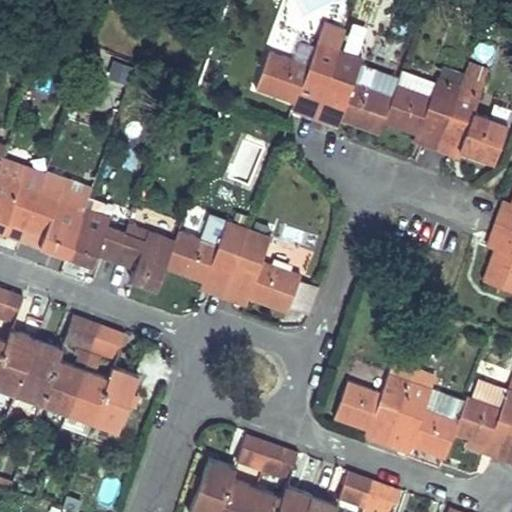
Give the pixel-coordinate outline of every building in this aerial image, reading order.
[(479,0),(473,15),(485,19),(492,0),(479,0)] [(487,17),(481,33),(495,39),(502,23),(487,17)] [(68,38),(45,29),(40,44),(33,66),(55,74),(68,38)] [(300,113),(314,118),(339,49),(317,41),(308,66),(268,51),(255,88),(293,102),(302,105),(300,113)] [(339,49),(314,118),(328,123),(331,116),(340,119),(378,133),(382,121),(391,97),(352,83),(359,64),(361,58),(339,49)] [(359,64),(352,83),(391,97),(396,86),(398,78),(359,64)] [(420,144),(434,149),(458,84),(462,74),(441,66),(437,76),(435,82),(429,98),(408,90),(396,86),(391,97),(382,121),(414,133),(423,136),(420,144)] [(461,150),(493,161),(506,123),(472,111),(479,92),(478,91),(484,74),(466,67),(460,85),(458,84),(434,149),(448,154),(451,146),(461,150)] [(414,74),(408,90),(429,98),(435,82),(414,74)] [(290,110),(300,113),(302,105),(293,102),(290,110)] [(331,116),(328,123),(337,127),(340,119),(331,116)] [(238,133),(228,166),(256,175),(267,142),(238,133)] [(411,141),(420,144),(423,136),(414,133),(411,141)] [(451,146),(448,154),(458,157),(461,150),(451,146)] [(0,175),(18,182),(24,167),(0,157),(0,175)] [(18,182),(0,175),(0,231),(2,232),(6,221),(10,223),(6,234),(20,239),(25,228),(35,198),(39,189),(18,182)] [(39,189),(35,198),(54,205),(57,196),(59,191),(41,184),(39,189)] [(54,205),(35,198),(25,228),(43,235),(39,246),(65,255),(83,206),(57,196),(54,205)] [(499,208),(494,222),(511,228),(511,197),(510,202),(507,211),(499,208)] [(503,199),(499,208),(507,211),(510,202),(503,199)] [(83,206),(65,255),(92,265),(96,254),(114,261),(125,232),(106,225),(109,216),(83,206)] [(6,234),(10,223),(6,221),(2,232),(6,234)] [(174,240),(163,267),(202,281),(211,284),(208,292),(222,297),(248,228),(226,221),(217,244),(177,230),(174,240)] [(511,228),(494,222),(489,237),(497,239),(493,249),(481,280),(511,291),(511,228)] [(125,232),(114,261),(133,268),(129,279),(156,289),(163,267),(174,240),(128,223),(125,232)] [(25,228),(20,239),(39,246),(43,235),(25,228)] [(248,228),(222,297),(237,302),(239,294),(248,298),(286,311),(300,275),(260,260),(269,236),(248,228)] [(485,246),(493,249),(497,239),(489,237),(485,246)] [(211,284),(202,281),(199,289),(208,292),(211,284)] [(0,287),(0,316),(10,291),(0,287)] [(10,291),(0,316),(0,319),(12,323),(23,296),(10,291)] [(239,294),(237,302),(245,306),(248,298),(239,294)] [(85,318),(72,313),(62,340),(75,346),(85,318)] [(98,323),(85,318),(75,346),(88,350),(98,323)] [(98,323),(88,350),(101,355),(111,328),(98,323)] [(9,328),(5,339),(31,349),(35,338),(17,331),(9,328)] [(111,328),(101,355),(114,360),(124,333),(111,328)] [(31,349),(15,394),(40,403),(57,359),(61,348),(35,338),(31,349)] [(0,353),(0,388),(15,394),(31,349),(5,339),(0,353)] [(75,346),(73,352),(86,357),(88,350),(75,346)] [(88,350),(86,357),(99,362),(101,355),(88,350)] [(40,403),(65,413),(82,368),(57,359),(40,403)] [(372,440),(386,446),(414,368),(392,361),(381,393),(347,380),(334,417),(365,429),(375,433),(372,440)] [(90,422),(117,432),(127,406),(131,393),(138,375),(112,366),(107,377),(90,422)] [(65,413),(90,422),(107,377),(82,368),(65,413)] [(443,458),(453,433),(457,421),(423,408),(430,388),(434,376),(414,368),(386,446),(400,451),(403,443),(412,446),(443,458)] [(471,397),(500,408),(507,390),(477,379),(471,397)] [(423,408),(457,421),(465,401),(430,388),(423,408)] [(492,455),(506,461),(511,443),(511,391),(507,389),(507,390),(500,408),(471,397),(467,395),(465,401),(457,421),(453,433),(468,439),(494,448),(492,455)] [(139,396),(131,393),(127,406),(135,409),(139,396)] [(362,437),(372,440),(375,433),(365,429),(362,437)] [(245,434),(235,461),(248,466),(258,439),(245,434)] [(258,439),(248,466),(261,470),(271,444),(258,439)] [(494,448),(468,439),(465,446),(492,455),(494,448)] [(409,454),(412,446),(403,443),(400,451),(409,454)] [(271,444),(261,470),(274,475),(284,448),(271,444)] [(284,448),(274,475),(288,480),(297,453),(284,448)] [(218,511),(231,479),(235,467),(227,464),(208,457),(201,476),(197,488),(187,511),(218,511)] [(337,498),(351,503),(360,476),(347,471),(337,498)] [(197,488),(201,476),(195,474),(190,486),(197,488)] [(351,503),(363,507),(373,480),(360,476),(351,503)] [(0,478),(0,486),(5,488),(9,490),(11,482),(0,478)] [(246,511),(256,488),(231,479),(218,511),(246,511)] [(363,507),(377,511),(386,485),(373,480),(363,507)] [(285,485),(281,497),(307,506),(311,495),(296,489),(285,485)] [(377,511),(378,511),(391,511),(399,490),(386,485),(377,511)] [(275,511),(281,497),(256,488),(246,511),(275,511)] [(311,495),(307,506),(322,511),(333,511),(336,504),(324,499),(311,495)] [(281,497),(275,511),(304,511),(307,506),(281,497)]
